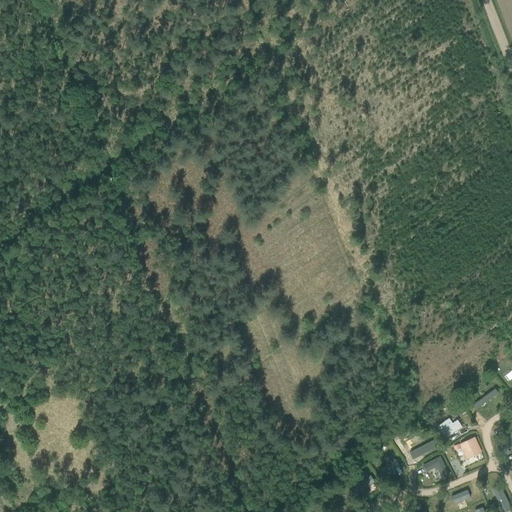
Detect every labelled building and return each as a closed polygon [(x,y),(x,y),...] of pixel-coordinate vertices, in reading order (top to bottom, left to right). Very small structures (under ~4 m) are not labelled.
[(465,427),(460,419),(454,422),(451,417),(440,423),(448,437),(465,427)] [(461,443),(468,459),(484,452),(477,436),(461,443)] [(417,442),(417,445),(410,445),(410,451),(430,451),(430,442),(417,442)] [(458,455),(464,454),(462,444),(456,445),(458,455)] [(443,455),(424,465),(432,481),(442,475),(445,480),(453,475),(443,455)]
